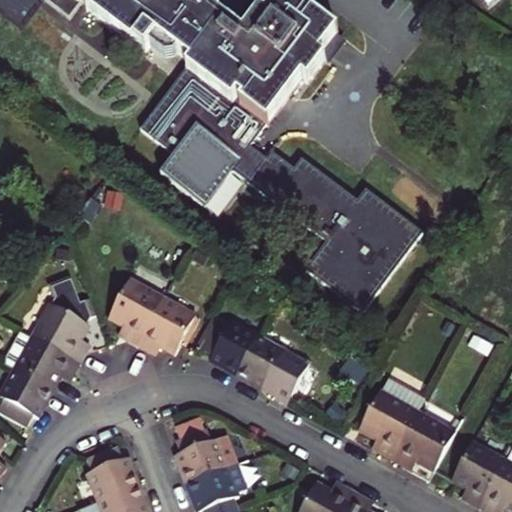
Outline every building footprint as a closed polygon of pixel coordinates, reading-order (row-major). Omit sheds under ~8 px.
[(267,161),(244,143),(297,73),(303,77),(321,53),(314,48),(333,25),(300,0),(268,0),(262,9),(255,4),(246,17),(241,14),(239,0),(42,0),(43,0),(68,20),(80,4),(126,40),(129,37),(139,45),(142,40),(161,54),(170,53),(173,48),(185,56),(181,63),(187,67),(139,130),(173,155),(159,174),(205,208),(231,174),(235,174),(328,242),(305,272),(363,315),(423,234),(365,191),(357,202),(301,161),(294,170),(272,154),(267,161)] [(118,342),(131,348),(157,300),(124,283),(103,322),(117,329),(112,339),(118,342)] [(34,345),(75,367),(81,357),(83,354),(84,351),(80,349),(93,326),(86,310),(81,312),(72,288),(52,296),(57,307),(55,311),(53,309),(34,345)] [(158,351),(169,356),(175,346),(190,318),(157,300),(131,348),(144,355),(149,346),(158,351)] [(205,354),(211,357),(207,363),(231,376),(252,337),(230,325),(227,330),(208,320),(193,348),(205,354)] [(310,367),(252,337),(231,376),(266,394),(289,406),(310,367)] [(6,372),(9,374),(50,395),(58,380),(61,374),(69,379),(75,367),(34,345),(23,340),(6,372)] [(368,376),(349,362),(340,375),(359,388),(368,376)] [(41,411),(50,395),(9,374),(0,389),(0,400),(1,401),(0,403),(0,417),(23,430),(25,426),(35,408),(41,411)] [(377,452),(390,459),(415,413),(422,400),(424,397),(384,377),(354,430),(366,436),(371,438),(381,444),(377,452)] [(422,400),(415,413),(453,432),(460,420),(422,400)] [(423,467),(432,472),(453,432),(415,413),(390,459),(406,468),(409,469),(413,462),(423,467)] [(176,453),(171,455),(183,484),(236,462),(225,438),(212,443),(206,431),(204,431),(199,419),(173,430),(177,438),(171,441),(174,448),(176,453)] [(377,452),(381,444),(371,438),(367,447),(372,450),(377,452)] [(458,495),(480,506),(505,459),(472,441),(450,481),(462,487),(458,495)] [(511,511),(511,446),(505,459),(480,506),(490,511),(495,511),(499,506),(508,511),(511,511)] [(91,505),(135,487),(128,469),(119,449),(84,464),(89,476),(81,480),(91,505)] [(9,464),(11,462),(0,453),(0,462),(6,467),(9,464)] [(239,495),(247,491),(236,462),(183,484),(192,507),(194,511),(197,511),(199,511),(228,511),(238,508),(234,500),(240,497),(239,495)] [(413,462),(409,469),(419,474),(423,467),(413,462)] [(299,471),(283,463),(278,473),(293,481),(299,471)] [(339,483),(335,491),(326,487),(310,478),(291,511),(338,511),(351,490),(339,483)] [(335,491),(339,483),(335,481),(330,478),(326,487),(335,491)] [(145,511),(144,508),(135,487),(91,505),(75,511),(145,511)] [(374,511),(378,504),(351,490),(338,511),(374,511)]
